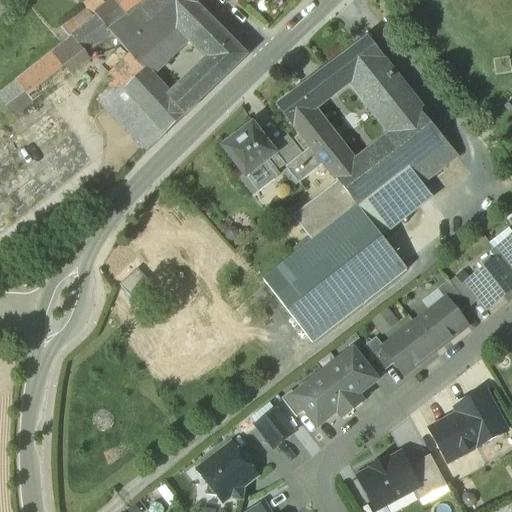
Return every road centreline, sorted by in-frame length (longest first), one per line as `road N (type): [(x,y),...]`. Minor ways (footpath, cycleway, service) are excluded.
road 1 (tertiary): [(266,61),(125,197),(60,306)]
road 2 (residential): [(511,313),(384,421),(355,432),(322,474),(326,500)]
road 3 (tertiary): [(32,511),(27,440),(60,306)]
